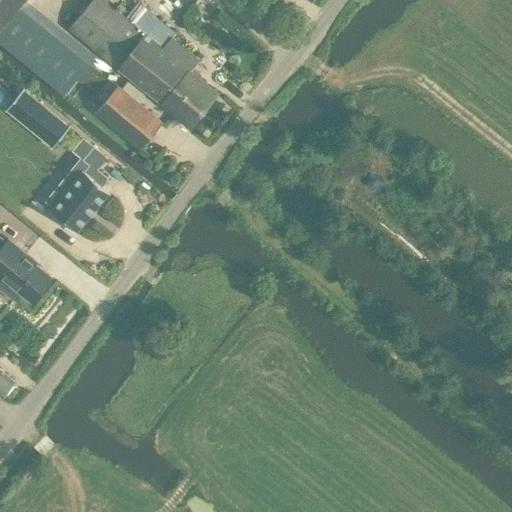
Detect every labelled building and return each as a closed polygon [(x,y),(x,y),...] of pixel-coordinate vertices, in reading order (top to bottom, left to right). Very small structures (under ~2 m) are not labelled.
[(0,0),(0,40),(64,94),(96,55),(28,0),(0,0)] [(191,71),(201,59),(172,37),(163,47),(129,20),(105,0),(92,0),(69,28),(118,68),(162,103),(191,127),(219,93),(191,71)] [(163,122),(117,84),(95,111),(141,149),(163,122)] [(23,88),(7,108),(53,146),(70,126),(23,88)] [(65,193),(50,211),(76,232),(110,191),(102,184),(108,177),(100,171),(110,159),(84,137),(73,150),(90,163),(76,179),(69,173),(57,187),(65,193)] [(0,235),(0,281),(3,278),(32,301),(52,277),(25,255),(27,252),(12,240),(10,242),(8,241),(7,241),(0,235)] [(0,368),(0,394),(2,396),(15,380),(0,368)]
